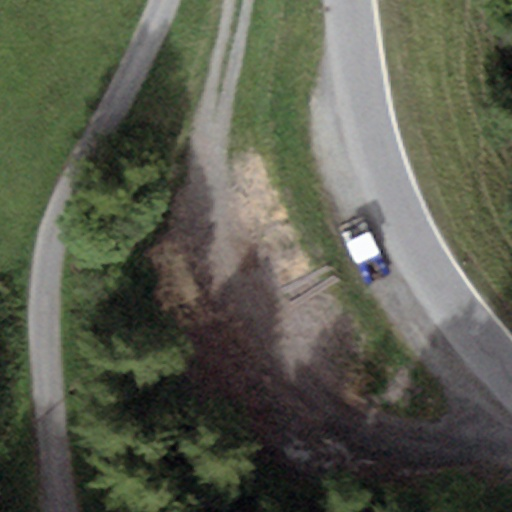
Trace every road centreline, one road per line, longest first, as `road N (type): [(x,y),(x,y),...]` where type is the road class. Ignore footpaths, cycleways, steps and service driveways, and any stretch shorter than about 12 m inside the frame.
road 1 (track): [(237,0),(205,158),(222,262),(245,314),(279,366),(323,406),(377,436),(460,453),(511,438)]
road 2 (track): [(165,0),(66,204),(45,290),(45,417),(62,511)]
road 3 (tertiary): [(347,0),(368,140),(391,202),(422,267),(511,381)]
